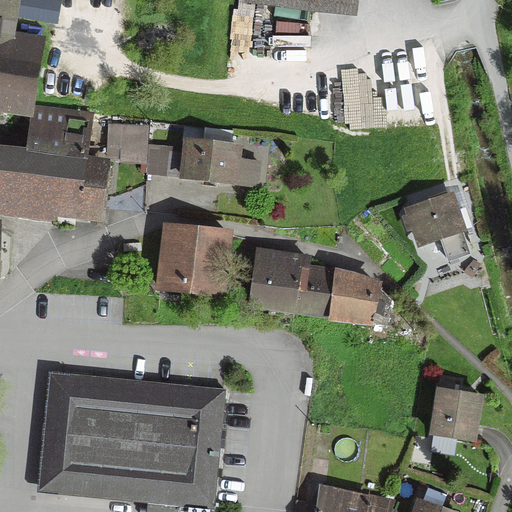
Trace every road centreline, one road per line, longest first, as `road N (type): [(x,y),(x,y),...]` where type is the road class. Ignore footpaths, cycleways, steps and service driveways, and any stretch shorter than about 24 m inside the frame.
road 1 (residential): [(379,272),(259,234),(167,221),(55,259),(0,299)]
road 2 (residential): [(482,0),(511,160)]
